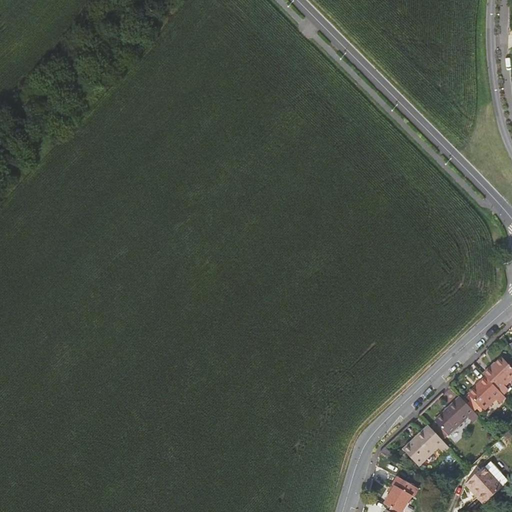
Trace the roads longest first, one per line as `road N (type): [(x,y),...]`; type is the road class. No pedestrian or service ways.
road 1 (unclassified): [(511,222),(296,0)]
road 2 (unclassified): [(511,300),(366,439),(343,511)]
road 3 (residential): [(494,0),(495,64),(511,145)]
